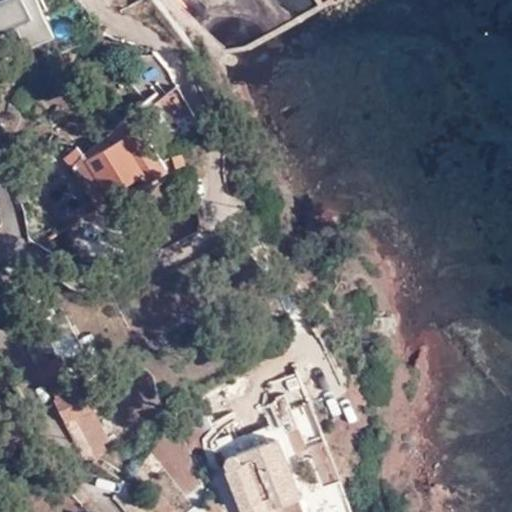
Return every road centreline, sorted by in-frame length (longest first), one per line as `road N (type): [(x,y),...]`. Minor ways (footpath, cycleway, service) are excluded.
road 1 (residential): [(94,0),(113,22),(161,38),(211,137),(197,178),(220,229),(124,282),(71,273),(36,252),(0,254)]
road 2 (residential): [(0,320),(79,469),(113,511)]
